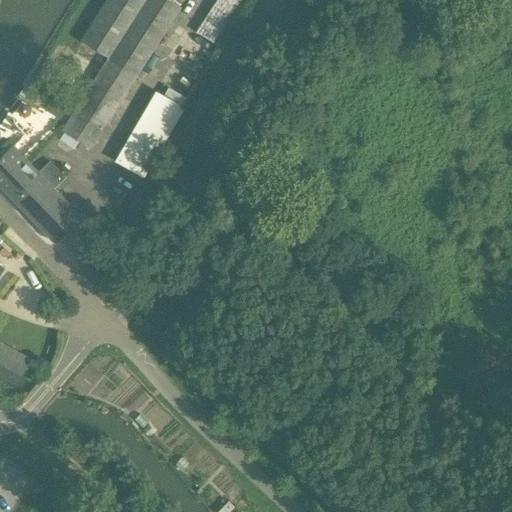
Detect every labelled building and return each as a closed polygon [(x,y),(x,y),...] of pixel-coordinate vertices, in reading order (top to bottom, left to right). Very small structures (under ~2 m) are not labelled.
[(180,6),(170,0),(106,0),(81,39),(108,56),(62,129),(90,147),(180,6)] [(217,0),(198,29),(215,40),(242,0),(217,0)] [(127,166),(141,174),(143,175),(183,106),(156,90),(115,159),(127,166)] [(38,172),(12,145),(0,156),(0,186),(55,242),(81,216),(51,185),(62,174),(61,173),(66,169),(61,164),(57,168),(49,161),(38,172)] [(140,175),(126,167),(122,175),(135,183),(140,175)]
